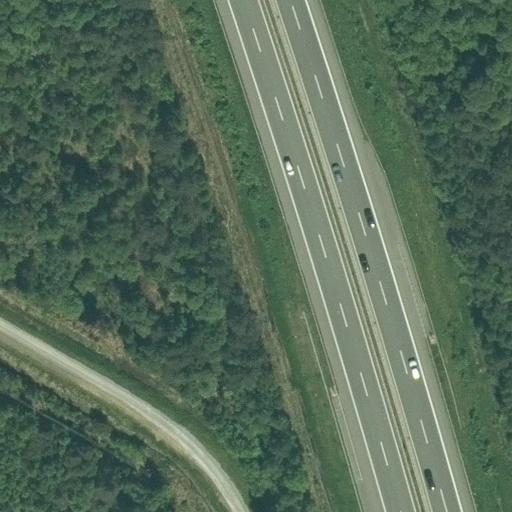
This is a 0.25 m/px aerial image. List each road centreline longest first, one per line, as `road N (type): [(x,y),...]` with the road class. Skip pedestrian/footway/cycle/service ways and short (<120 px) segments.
road 1 (motorway): [(445,511),(288,0)]
road 2 (motorway): [(243,0),(399,511)]
road 3 (track): [(0,319),(147,404),(218,466),(245,511)]
